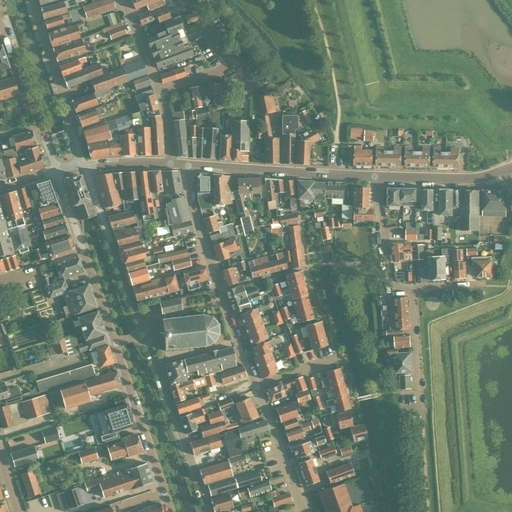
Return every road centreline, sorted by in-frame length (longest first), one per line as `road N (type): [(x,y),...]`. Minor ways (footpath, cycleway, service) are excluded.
road 1 (residential): [(206,511),(84,168)]
road 2 (residential): [(55,171),(170,511)]
road 3 (residential): [(255,388),(195,219),(187,164)]
road 4 (tertiary): [(187,164),(377,176)]
road 5 (residential): [(84,168),(31,0)]
road 6 (residential): [(170,163),(159,91),(122,0)]
road 7 (residential): [(0,26),(55,171)]
road 8 (tertiary): [(377,176),(474,179),(511,165)]
road 9 (residential): [(413,288),(392,290),(377,176)]
road 10 (residential): [(301,511),(255,388)]
road 11 (residential): [(422,408),(413,288)]
